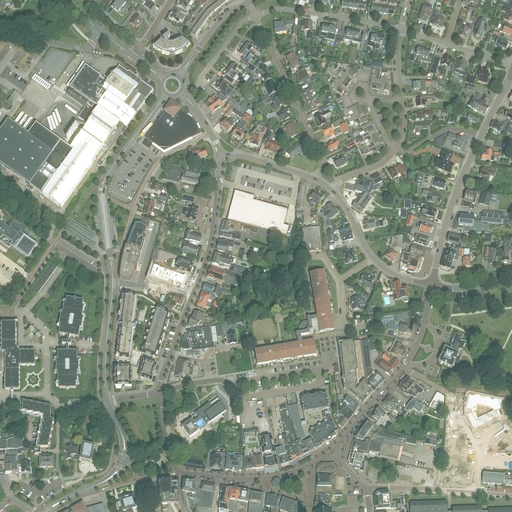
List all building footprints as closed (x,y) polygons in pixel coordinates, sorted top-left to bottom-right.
[(126,3),(121,0),(117,0),(111,7),(118,13),(118,12),(122,16),(128,9),(124,6),(126,3)] [(188,6),(180,0),(177,4),(178,4),(177,6),(182,9),(181,12),(186,15),(188,12),(185,11),(188,6)] [(217,10),(209,0),(206,0),(209,3),(206,5),(213,13),(214,12),(217,10)] [(209,0),(217,10),(222,6),(217,0),(209,0)] [(342,0),(343,0),(343,1),(342,1),(341,7),(349,8),(350,2),(350,0),(342,0)] [(358,3),(357,10),(365,11),(366,4),(361,3),(361,0),(358,0),(358,3)] [(144,6),(150,12),(155,6),(151,2),(150,3),(148,1),(144,6)] [(504,7),(511,10),(511,8),(511,6),(500,1),(498,5),(504,7)] [(213,13),(206,5),(204,2),(202,4),(204,7),(203,8),(201,11),(209,17),(213,13)] [(419,20),(425,22),(427,16),(430,17),(432,10),(429,9),(431,5),(427,4),(426,8),(423,7),(419,20)] [(139,11),(143,14),(145,12),(138,6),(134,10),(137,13),(139,11)] [(475,19),(477,9),(469,6),(468,11),(472,12),(471,18),(470,21),(474,22),(474,19),(475,19)] [(511,10),(504,7),(502,11),(507,12),(505,16),(508,17),(507,21),(511,22),(511,13),(510,13),(511,10)] [(209,17),(201,11),(199,14),(195,11),(193,13),(206,22),(208,19),(209,17)] [(184,19),(185,16),(180,13),(178,16),(172,12),(172,14),(171,14),(168,19),(172,21),(173,20),(178,23),(180,20),(182,21),(183,19),(184,19)] [(206,22),(193,13),(192,15),(196,18),(194,21),(202,27),(206,22)] [(136,27),(138,24),(139,25),(143,20),(136,14),(133,18),(133,19),(130,23),(136,27)] [(440,28),(441,28),(444,20),(439,19),(440,16),(436,15),(435,18),(433,26),(438,27),(438,28),(438,29),(439,29),(440,29),(440,28)] [(478,23),(477,23),(478,23),(477,26),(476,25),(476,26),(477,26),(476,28),(476,29),(475,31),(474,33),(474,34),(475,34),(474,36),(476,37),(479,38),(481,38),(481,36),(482,36),(483,34),(483,33),(483,31),(484,31),(483,31),(484,29),(485,29),(485,28),(484,28),(485,26),(486,25),(485,25),(486,23),(484,20),(485,20),(484,20),(482,19),(481,19),(480,20),(479,21),(479,20),(478,21),(478,23)] [(202,27),(194,21),(192,23),(188,21),(186,23),(198,32),(202,27)] [(287,32),(286,26),(293,25),(293,21),(274,24),(275,34),(287,32)] [(308,36),(307,38),(311,38),(311,37),(312,35),(313,28),(312,27),(312,23),(305,22),(305,25),(302,25),(301,29),(304,30),(308,31),(308,34),(308,36)] [(198,32),(186,23),(185,25),(189,28),(186,31),(195,36),(196,35),(198,32)] [(460,31),(459,36),(463,38),(463,37),(466,38),(468,29),(469,24),(467,23),(465,28),(461,27),(460,31)] [(500,31),(511,36),(511,33),(511,28),(505,25),(505,26),(502,24),(500,31)] [(336,27),(329,26),(328,33),(327,39),(334,41),(335,34),(334,34),(336,27)] [(351,41),(354,31),(347,29),(346,33),(345,33),(344,40),(351,41)] [(354,31),(351,41),(361,43),(360,49),(363,49),(365,40),(362,40),(363,36),(359,35),(360,32),(354,31)] [(190,45),(177,36),(176,36),(175,37),(174,38),(173,39),(172,39),(171,39),(169,39),(170,36),(168,35),(165,38),(163,35),(160,39),(161,40),(153,47),(156,49),(159,51),(158,52),(172,56),(186,51),(185,50),(188,47),(190,45)] [(377,43),(378,36),(372,35),(371,38),(369,37),(368,44),(373,45),(372,47),(374,49),(375,49),(377,43)] [(377,43),(375,49),(378,50),(380,44),(383,45),(382,47),(384,47),(383,53),(386,54),(388,47),(386,47),(388,40),(384,39),(385,38),(378,36),(377,43)] [(506,50),(508,43),(505,42),(505,41),(501,40),(498,39),(495,47),(502,49),(502,48),(506,50)] [(247,44),(243,49),(250,54),(254,57),(256,54),(253,52),(251,50),(251,51),(250,50),(252,47),(247,44)] [(421,59),(424,50),(418,48),(416,55),(420,56),(419,59),(421,59)] [(250,54),(243,49),(239,54),(243,57),(241,59),(247,64),(249,61),(246,59),(250,54)] [(424,50),(421,59),(421,60),(424,61),(425,57),(428,58),(430,52),(424,50)] [(290,64),(304,57),(303,55),(298,57),(299,59),(297,60),(294,54),(287,57),(288,59),(287,59),(288,61),(289,61),(290,64)] [(435,75),(440,58),(435,56),(429,73),(435,75)] [(69,70),(77,59),(75,57),(67,69),(69,70)] [(305,60),(304,57),(290,64),(293,70),(300,67),(298,63),(301,62),(301,61),(305,60)] [(441,68),(447,70),(448,67),(449,67),(450,62),(451,62),(452,59),(449,58),(449,59),(444,57),(441,65),(442,65),(441,68)] [(467,63),(458,60),(455,72),(459,74),(466,77),(468,70),(465,69),(467,63)] [(232,64),(228,69),(237,76),(239,73),(236,70),(237,68),(232,64)] [(91,163),(103,146),(109,151),(122,134),(127,128),(126,128),(132,120),(136,115),(145,102),(145,103),(146,102),(145,102),(146,100),(153,90),(152,88),(143,82),(141,82),(141,80),(140,80),(129,73),(130,72),(129,72),(127,72),(119,66),(108,83),(101,78),(85,67),(66,94),(85,108),(89,102),(98,108),(89,121),(90,122),(83,132),(70,149),(36,124),(28,135),(8,120),(0,131),(0,164),(61,208),(92,164),(91,163)] [(265,81),(271,78),(265,66),(259,69),(256,73),(257,75),(260,74),(262,78),(263,78),(265,81)] [(481,72),(482,68),(479,67),(476,74),(480,75),(479,77),(476,76),(475,80),(478,81),(487,84),(489,79),(490,79),(491,77),(490,76),(490,75),(487,75),(488,72),(487,73),(484,72),(483,73),(481,72)] [(341,71),(351,79),(352,77),(353,78),(356,74),(348,68),(346,71),(343,68),(342,69),(341,71)] [(237,76),(228,69),(225,74),(227,76),(225,79),(229,82),(232,84),(234,81),(233,80),(237,76)] [(306,72),(305,70),(301,72),(302,74),(296,77),(297,79),(297,80),(297,81),(298,80),(299,84),(306,81),(307,85),(315,81),(320,78),(319,78),(318,75),(309,79),(306,72)] [(351,79),(341,71),(339,74),(342,76),(340,79),(348,84),(349,84),(351,80),(350,80),(351,79)] [(51,86),(35,74),(32,79),(47,90),(51,86)] [(249,84),(254,77),(251,75),(246,82),(249,84)] [(376,89),(378,80),(375,79),(375,75),(372,75),(370,88),(372,88),(371,88),(375,89),(376,89)] [(378,80),(376,89),(377,89),(381,90),(382,90),(385,77),(381,76),(380,80),(378,80)] [(348,84),(340,79),(338,81),(336,79),(334,81),(344,89),(345,88),(348,85),(348,84)] [(224,93),(228,88),(225,87),(226,86),(220,81),(215,87),(216,88),(216,89),(218,90),(218,89),(222,92),(222,91),(224,93)] [(315,81),(307,85),(309,88),(302,91),(306,100),(313,97),(311,92),(313,90),(312,87),(317,85),(315,81)] [(344,89),(334,81),(332,84),(335,86),(333,89),(341,95),(344,91),(343,90),(344,89)] [(273,83),(265,87),(269,95),(277,91),(273,83)] [(426,87),(424,87),(424,83),(420,83),(413,83),(413,87),(413,89),(413,90),(420,90),(420,92),(426,92),(426,87)] [(215,111),(219,108),(222,106),(221,104),(222,104),(222,103),(227,99),(220,94),(216,97),(215,96),(212,98),(211,97),(207,100),(208,102),(204,104),(205,105),(211,114),(215,111)] [(259,103),(264,101),(270,98),(268,95),(262,97),(263,98),(258,100),(259,103)] [(417,100),(417,104),(417,106),(417,107),(425,107),(425,103),(427,103),(427,100),(432,100),(432,102),(435,102),(435,100),(435,99),(441,99),(441,96),(435,96),(420,96),(419,100),(417,100)] [(484,115),(488,107),(485,105),(487,102),(487,101),(488,100),(488,99),(483,96),(481,100),(480,100),(479,102),(472,98),(467,105),(484,115)] [(284,105),(280,97),(274,100),(275,102),(273,103),(274,104),(272,105),(273,106),(271,107),(273,112),(280,109),(279,107),(284,105)] [(315,102),(313,97),(306,100),(310,109),(317,105),(319,104),(318,101),(315,102)] [(324,107),(328,105),(328,104),(335,102),(333,99),(329,101),(329,100),(322,103),(324,107)] [(227,112),(233,103),(229,100),(223,109),(227,112)] [(233,103),(227,112),(225,114),(228,117),(232,112),(241,119),(245,113),(246,112),(234,103),(233,103)] [(156,123),(145,138),(159,148),(164,149),(170,149),(175,147),(201,134),(194,120),(180,110),(181,109),(176,105),(175,106),(172,104),(169,104),(164,111),(164,112),(156,123)] [(353,114),(362,110),(362,109),(360,106),(359,106),(359,104),(347,110),(348,113),(352,111),(353,114)] [(287,109),(280,112),(282,117),(283,117),(284,120),(290,117),(287,109)] [(362,110),(353,114),(354,117),(351,118),(352,122),(364,116),(363,114),(364,114),(362,110)] [(415,120),(425,120),(425,115),(429,115),(433,115),(433,110),(423,110),(423,113),(415,113),(415,120)] [(321,115),(314,118),(317,124),(318,123),(320,126),(326,123),(324,119),(331,115),(329,111),(321,115)] [(245,113),(241,119),(247,124),(250,120),(248,119),(250,116),(245,113)] [(476,124),(480,118),(470,113),(467,119),(468,119),(467,120),(470,122),(471,121),(476,124)] [(365,117),(364,116),(352,122),(354,124),(357,123),(358,126),(367,121),(365,117)] [(227,133),(227,132),(228,132),(233,127),(232,126),(235,123),(233,121),(234,120),(232,118),(229,121),(228,119),(227,121),(226,120),(221,126),(220,127),(227,133)] [(237,139),(239,140),(240,140),(245,133),(243,132),(244,129),(243,128),(245,125),(240,122),(236,127),(237,128),(232,135),(237,138),(237,139)] [(505,131),(508,132),(507,134),(511,136),(511,125),(504,122),(502,126),(493,122),(490,127),(491,128),(500,132),(501,130),(504,131),(505,131)] [(293,123),(284,127),(286,131),(287,131),(290,138),(298,135),(294,127),(295,126),(293,123)] [(339,126),(344,135),(349,132),(345,123),(339,126)] [(415,130),(415,134),(420,134),(420,130),(426,130),(426,125),(415,124),(415,130)] [(331,126),(322,131),(324,136),(329,134),(330,137),(335,135),(333,132),(334,132),(332,128),(331,126)] [(357,138),(358,141),(360,140),(363,139),(374,133),(374,131),(372,127),(365,130),(363,131),(365,134),(361,136),(360,136),(356,138),(357,138)] [(375,135),(374,133),(363,139),(364,142),(367,140),(369,143),(378,138),(377,138),(375,134),(375,135)] [(453,142),(454,142),(452,147),(460,150),(460,149),(463,150),(467,141),(468,139),(461,136),(460,138),(448,133),(447,136),(445,135),(439,139),(440,140),(437,142),(435,141),(434,145),(442,148),(443,148),(447,139),(452,142),(453,142)] [(258,147),(260,141),(261,137),(254,134),(253,137),(250,136),(248,141),(251,142),(251,144),(258,147)] [(378,138),(369,143),(370,145),(367,147),(368,150),(380,144),(379,143),(378,139),(378,138)] [(329,151),(338,147),(336,144),(338,143),(337,140),(335,141),(326,145),(328,148),(328,149),(328,151),(329,151)] [(265,149),(269,151),(270,149),(276,151),(278,145),(268,141),(266,147),(265,149)] [(299,141),(296,143),(297,144),(286,153),(285,154),(285,156),(287,158),(288,158),(290,157),(291,159),(302,150),(300,148),(303,146),(304,146),(299,141)] [(380,144),(368,150),(370,153),(373,151),(374,154),(383,150),(381,146),(380,144)] [(194,158),(198,159),(207,157),(205,150),(200,152),(200,149),(191,152),(194,158)] [(440,159),(436,167),(450,173),(454,165),(448,162),(449,159),(450,160),(453,154),(443,150),(440,155),(442,156),(440,159)] [(494,157),(491,156),(491,151),(486,150),(486,154),(482,153),(481,159),(490,161),(493,161),(494,157)] [(111,153),(108,151),(98,165),(101,167),(111,153)] [(333,161),(335,164),(335,165),(336,167),(337,168),(340,166),(345,164),(344,164),(347,162),(344,156),(341,157),(333,161)] [(180,180),(182,181),(182,182),(197,186),(198,181),(198,179),(199,178),(200,176),(199,175),(199,174),(196,173),(196,172),(192,171),(192,173),(189,172),(190,167),(191,163),(186,162),(186,166),(185,171),(180,170),(181,166),(171,164),(169,172),(164,171),(162,180),(179,184),(180,180)] [(393,169),(388,172),(393,179),(397,176),(397,175),(400,173),(403,178),(406,177),(404,173),(406,172),(401,165),(396,167),(393,169)] [(483,167),(479,176),(488,180),(490,176),(493,177),(497,169),(490,166),(489,170),(483,167)] [(421,187),(424,174),(418,173),(415,186),(421,187)] [(362,193),(366,196),(367,197),(371,191),(372,191),(379,189),(379,186),(377,186),(377,184),(382,182),(378,175),(369,180),(357,183),(356,187),(346,185),(345,190),(362,193)] [(434,187),(444,190),(446,183),(436,180),(433,179),(431,185),(432,185),(432,186),(434,187)] [(151,190),(159,194),(161,192),(162,189),(159,187),(160,186),(155,184),(151,190)] [(300,199),(306,201),(309,189),(303,187),(300,199)] [(439,204),(441,196),(431,194),(431,191),(424,189),(422,195),(430,197),(429,201),(434,203),(433,204),(439,205),(439,204)] [(313,206),(319,194),(314,191),(313,195),(311,194),(309,197),(311,198),(313,199),(311,204),(311,205),(313,206)] [(473,210),(474,206),(472,205),(472,204),(474,204),(477,195),(466,191),(462,207),(466,208),(468,209),(470,210),(470,209),(473,210)] [(482,192),(479,204),(488,207),(492,195),(482,192)] [(366,196),(362,193),(352,207),(356,210),(366,196)] [(229,214),(227,221),(245,225),(270,232),(275,234),(287,237),(289,227),(284,226),(288,210),(254,201),(255,197),(245,194),(244,198),(237,196),(232,215),(229,214)] [(323,196),(319,194),(313,206),(315,208),(318,202),(319,203),(323,196)] [(181,201),(186,202),(184,209),(183,208),(183,212),(181,212),(186,213),(185,219),(189,220),(189,221),(189,222),(190,222),(191,223),(192,222),(193,222),(193,221),(194,221),(197,207),(190,206),(191,203),(192,203),(193,198),(182,196),(181,201)] [(366,196),(356,210),(361,214),(371,199),(367,197),(366,196)] [(145,207),(152,209),(154,203),(147,201),(146,201),(145,205),(146,205),(145,207)] [(323,211),(321,212),(320,214),(323,217),(323,216),(327,221),(332,217),(333,218),(335,216),(334,216),(335,215),(336,215),(337,214),(338,213),(334,208),(331,204),(325,208),(324,207),(322,210),(323,211)] [(152,209),(145,207),(143,214),(150,216),(152,209)] [(423,207),(421,214),(426,215),(425,216),(434,218),(436,213),(437,213),(437,211),(436,211),(437,210),(433,209),(429,207),(429,208),(428,208),(424,207),(424,208),(423,207)] [(510,218),(482,215),(481,214),(480,223),(502,225),(503,221),(505,222),(504,226),(508,226),(508,222),(509,222),(510,218)] [(404,229),(411,231),(413,227),(411,227),(413,221),(415,221),(416,218),(408,215),(404,229)] [(464,232),(488,234),(489,225),(473,224),(474,216),(460,215),(458,221),(457,221),(454,228),(454,229),(464,229),(464,232)] [(0,237),(1,238),(3,240),(3,241),(2,241),(3,241),(3,242),(3,243),(4,243),(5,244),(6,244),(7,244),(8,243),(10,245),(28,258),(28,257),(37,245),(38,245),(28,238),(30,236),(22,230),(21,230),(12,223),(10,225),(9,228),(0,221),(2,219),(0,217),(0,237)] [(374,225),(373,220),(368,221),(364,221),(366,230),(370,229),(375,228),(374,225)] [(241,234),(229,232),(229,229),(234,230),(234,227),(230,226),(230,223),(223,222),(220,237),(240,240),(241,234)] [(419,231),(424,233),(425,232),(429,234),(429,233),(430,234),(433,226),(427,225),(422,223),(422,224),(420,223),(419,224),(418,224),(416,227),(420,229),(419,231)] [(120,280),(132,281),(133,277),(134,273),(136,274),(137,270),(135,270),(143,240),(145,241),(146,238),(144,237),(147,229),(142,225),(135,224),(134,226),(133,230),(131,236),(128,242),(127,247),(126,247),(124,255),(122,260),(121,266),(120,272),(120,276),(120,280)] [(244,229),(244,231),(247,232),(247,230),(250,231),(250,232),(269,237),(270,232),(245,225),(244,229)] [(332,230),(329,231),(327,231),(327,236),(328,236),(337,235),(340,234),(349,231),(351,231),(349,231),(348,227),(336,231),(336,230),(332,230)] [(187,231),(185,240),(190,242),(190,240),(200,243),(201,236),(198,235),(198,234),(187,231)] [(349,231),(340,234),(342,242),(353,239),(351,231),(349,231)] [(450,233),(447,242),(452,244),(451,247),(455,247),(456,245),(458,245),(461,236),(450,233)] [(319,234),(298,236),(300,252),(320,250),(319,234)] [(418,244),(426,246),(428,239),(420,236),(417,235),(415,241),(418,242),(418,244)] [(402,249),(403,237),(394,236),(394,238),(391,238),(391,244),(394,245),(393,248),(402,249)] [(508,261),(508,254),(507,248),(511,248),(510,242),(510,239),(505,240),(506,250),(502,250),(500,250),(501,262),(503,262),(504,263),(507,262),(507,261),(508,261)] [(184,244),(181,253),(183,254),(186,255),(187,254),(195,257),(198,248),(189,245),(190,242),(185,240),(184,244)] [(231,255),(231,257),(241,260),(248,262),(252,261),(253,257),(243,255),(244,250),(239,250),(240,245),(234,243),(219,240),(217,250),(226,252),(225,254),(231,255)] [(420,256),(421,253),(422,253),(423,250),(422,250),(422,249),(412,246),(410,252),(420,256)] [(488,257),(489,265),(496,264),(495,250),(489,250),(489,246),(485,246),(485,248),(484,256),(488,257)] [(154,248),(150,262),(157,264),(161,251),(154,248)] [(347,248),(339,250),(341,257),(343,256),(344,259),(345,259),(345,261),(344,261),(345,264),(348,263),(353,261),(353,262),(357,261),(356,258),(354,258),(353,254),(354,253),(353,249),(348,251),(347,248)] [(388,258),(392,261),(396,254),(389,249),(385,256),(385,257),(385,258),(387,259),(388,258)] [(408,271),(413,273),(414,271),(417,272),(418,271),(422,257),(402,252),(401,261),(406,262),(406,264),(408,264),(407,265),(405,265),(404,268),(406,268),(406,269),(408,269),(408,271)] [(441,266),(450,269),(451,263),(452,260),(455,260),(456,255),(453,254),(445,252),(441,266)] [(20,257),(26,262),(28,258),(22,254),(20,257)] [(231,255),(225,254),(226,254),(225,257),(221,256),(221,255),(215,254),(213,264),(212,263),(212,264),(219,265),(219,263),(230,266),(231,263),(233,263),(234,259),(231,258),(231,257),(231,255)] [(177,262),(176,266),(177,266),(176,269),(190,274),(191,271),(192,268),(193,265),(179,260),(178,263),(177,262)] [(152,266),(148,277),(168,284),(168,283),(171,285),(170,287),(179,291),(180,288),(185,289),(186,285),(185,284),(188,277),(176,272),(175,274),(152,266)] [(230,268),(229,271),(244,276),(247,277),(249,271),(234,266),(233,269),(230,268)] [(244,276),(229,271),(225,270),(224,272),(211,268),(207,277),(217,281),(217,282),(219,283),(220,282),(232,286),(239,285),(242,287),(244,286),(244,283),(243,284),(244,276)] [(334,330),(332,317),(329,318),(329,316),(331,315),(326,286),(324,287),(324,284),(326,284),(324,271),(310,273),(312,286),(317,317),(310,318),(310,317),(307,318),(307,322),(305,322),(304,322),(303,323),(302,324),(301,325),(300,326),(299,327),(299,328),(299,329),(299,331),(299,333),(296,333),(296,337),(297,336),(298,340),(298,344),(268,349),(268,348),(255,350),(257,365),(316,355),(314,340),(301,343),(301,339),(300,336),(310,334),(310,335),(313,334),(312,330),(315,329),(315,333),(319,333),(334,330)] [(369,278),(363,275),(360,281),(364,283),(363,285),(367,286),(367,287),(373,290),(376,284),(372,282),(374,278),(370,276),(369,278)] [(399,282),(394,284),(390,285),(391,291),(395,290),(396,295),(393,296),(394,300),(397,300),(403,299),(404,302),(409,301),(408,298),(409,298),(409,296),(409,295),(408,294),(407,288),(401,289),(399,282)] [(216,295),(220,287),(216,285),(215,285),(214,287),(208,285),(208,284),(206,284),(205,284),(202,291),(211,294),(211,293),(216,295)] [(227,289),(223,288),(222,292),(228,294),(242,291),(241,287),(240,287),(239,286),(237,287),(237,288),(232,289),(227,289)] [(199,299),(207,303),(209,296),(202,293),(201,296),(200,297),(199,299)] [(117,355),(116,355),(119,359),(119,358),(129,360),(132,330),(135,330),(136,326),(133,326),(137,296),(123,294),(122,302),(120,317),(119,325),(121,325),(121,328),(120,328),(117,355)] [(184,298),(181,296),(180,296),(174,294),(174,296),(172,296),(171,299),(172,299),(172,301),(177,304),(181,306),(184,298)] [(362,295),(355,295),(355,298),(351,299),(351,303),(352,303),(353,310),(360,310),(359,305),(362,305),(361,301),(362,301),(362,295)] [(83,301),(76,299),(74,298),(74,299),(67,298),(66,303),(64,303),(62,314),(61,314),(59,325),(60,325),(59,334),(78,338),(80,328),(81,329),(83,318),(82,317),(84,307),(82,306),(83,301)] [(207,303),(199,299),(198,302),(198,303),(197,306),(204,309),(205,307),(209,308),(211,304),(207,303)] [(174,307),(167,302),(164,306),(171,311),(174,307)] [(159,353),(161,348),(160,347),(162,342),(165,334),(164,334),(166,328),(167,328),(169,321),(169,320),(170,314),(171,314),(166,311),(156,305),(141,353),(152,357),(157,358),(158,352),(159,353)] [(195,312),(192,318),(200,321),(202,322),(203,319),(202,318),(203,316),(195,312)] [(415,318),(416,312),(408,313),(407,316),(404,316),(404,313),(385,316),(385,319),(385,321),(387,322),(387,320),(393,321),(392,331),(399,332),(411,335),(414,318),(415,318)] [(191,318),(188,326),(191,327),(191,331),(197,330),(196,326),(198,326),(200,321),(192,318),(191,318)] [(15,328),(15,322),(10,322),(7,322),(1,322),(2,323),(1,324),(1,326),(2,327),(2,328),(1,329),(1,331),(2,331),(2,333),(1,334),(1,336),(2,336),(2,338),(1,339),(1,340),(2,341),(2,343),(1,344),(1,345),(2,346),(2,352),(0,351),(0,372),(5,372),(5,376),(4,377),(4,378),(5,379),(5,381),(4,381),(4,383),(5,384),(5,385),(4,386),(4,388),(5,389),(5,390),(3,390),(3,404),(11,404),(11,394),(17,394),(17,390),(19,390),(19,388),(20,388),(20,386),(19,385),(19,384),(20,383),(20,381),(19,381),(19,379),(20,378),(20,376),(19,376),(19,374),(20,373),(20,372),(19,371),(19,369),(20,369),(20,367),(19,366),(19,365),(21,365),(22,366),(24,366),(24,365),(26,365),(27,366),(29,366),(29,365),(31,365),(32,366),(33,366),(34,365),(35,365),(35,360),(37,360),(37,357),(35,357),(35,351),(34,351),(33,351),(32,351),(31,351),(29,351),(28,351),(27,351),(26,351),(24,351),(22,351),(21,351),(20,351),(19,350),(17,348),(15,347),(16,346),(16,345),(16,343),(16,341),(16,340),(16,339),(16,338),(16,336),(16,335),(16,334),(16,333),(15,331),(16,331),(16,329),(15,328)] [(33,329),(30,333),(36,337),(37,335),(40,337),(43,332),(32,323),(30,326),(33,329)] [(228,323),(221,325),(222,332),(227,332),(227,336),(228,344),(237,343),(235,332),(231,333),(231,332),(230,331),(229,330),(228,323)] [(181,348),(181,349),(181,350),(182,350),(185,351),(209,347),(208,344),(212,344),(212,342),(217,342),(217,337),(215,327),(210,328),(197,330),(191,331),(190,331),(190,334),(185,335),(184,337),(181,348)] [(459,341),(461,336),(456,334),(454,338),(453,338),(451,345),(449,347),(444,345),(437,360),(443,364),(452,368),(454,362),(458,363),(461,357),(457,355),(458,354),(460,349),(463,350),(465,344),(465,343),(465,342),(462,341),(462,342),(459,341)] [(379,369),(389,375),(399,360),(404,342),(393,339),(389,356),(379,369)] [(360,342),(360,341),(352,342),(341,344),(341,346),(339,347),(340,355),(343,357),(343,359),(340,360),(344,389),(362,404),(365,401),(370,396),(369,396),(372,393),(366,387),(368,386),(365,384),(365,380),(360,342)] [(368,341),(360,342),(365,380),(365,384),(368,386),(374,392),(378,389),(382,384),(381,384),(385,381),(377,374),(375,372),(374,373),(371,370),(369,351),(378,350),(377,343),(368,344),(368,341)] [(59,383),(59,388),(76,388),(76,383),(77,383),(77,372),(79,372),(79,361),(77,361),(77,351),(65,351),(62,351),(57,351),(57,361),(56,361),(56,372),(57,372),(57,383),(59,383)] [(176,367),(175,376),(188,378),(189,368),(190,369),(190,366),(189,366),(190,362),(178,360),(176,367)] [(151,382),(156,366),(144,362),(139,379),(151,382)] [(115,368),(115,387),(131,387),(131,368),(115,368)] [(408,377),(407,378),(406,378),(403,381),(397,388),(404,393),(407,396),(408,395),(414,397),(415,398),(419,394),(420,395),(423,391),(421,389),(419,387),(415,383),(408,377)] [(348,407),(348,406),(347,408),(346,407),(345,409),(343,412),(343,410),(343,409),(342,401),(343,400),(342,395),(343,395),(342,391),(341,391),(339,382),(335,383),(336,390),(338,401),(341,415),(348,421),(354,414),(346,408),(348,407)] [(395,389),(390,395),(400,403),(400,405),(399,406),(401,407),(403,405),(404,406),(409,400),(395,389)] [(472,393),(469,409),(472,409),(472,413),(469,414),(476,429),(507,415),(505,400),(472,393)] [(305,422),(301,423),(301,425),(305,437),(309,435),(317,449),(317,448),(325,444),(324,444),(331,439),(331,440),(335,437),(334,434),(337,432),(331,421),(327,395),(325,396),(325,394),(301,397),(305,422)] [(218,397),(194,414),(198,418),(196,419),(195,418),(182,428),(189,438),(199,431),(198,430),(205,425),(209,422),(209,423),(226,411),(219,401),(220,400),(218,397)] [(346,408),(354,414),(356,411),(355,410),(358,407),(347,397),(343,402),(344,403),(348,406),(348,407),(346,408)] [(404,410),(403,409),(398,405),(389,398),(388,398),(387,400),(386,402),(385,402),(384,403),(384,404),(384,405),(383,406),(384,406),(384,407),(385,408),(386,408),(387,407),(392,412),(394,409),(399,413),(402,409),(404,410)] [(412,400),(404,410),(409,414),(413,409),(419,414),(423,409),(412,400)] [(38,444),(38,448),(48,448),(48,445),(50,445),(50,438),(51,438),(51,431),(52,431),(52,424),(54,424),(54,419),(51,419),(51,407),(48,407),(48,405),(41,405),(41,404),(34,404),(34,402),(27,402),(27,401),(23,401),(23,411),(26,411),(26,413),(33,413),(33,414),(40,414),(40,416),(43,416),(43,423),(42,423),(42,430),(41,430),(41,437),(39,437),(39,444),(38,444)] [(301,425),(301,423),(298,405),(287,406),(290,420),(291,420),(297,441),(300,440),(308,454),(317,449),(309,435),(305,437),(301,425)] [(0,420),(1,420),(0,418),(4,417),(4,419),(13,416),(10,408),(0,410),(0,420)] [(387,417),(379,409),(376,412),(376,413),(372,417),(370,419),(374,422),(375,421),(377,423),(378,422),(382,426),(386,421),(387,421),(388,419),(389,418),(391,421),(394,418),(390,414),(387,417)] [(308,454),(300,440),(299,441),(299,440),(296,442),(293,434),(289,419),(289,416),(287,416),(286,412),(280,413),(282,420),(281,420),(284,433),(286,432),(289,432),(291,436),(293,440),(298,452),(300,451),(303,456),(308,454)] [(348,421),(341,415),(339,417),(337,416),(335,417),(336,418),(335,419),(336,420),(338,426),(342,429),(348,421)] [(368,423),(363,429),(368,433),(369,432),(374,436),(375,434),(378,437),(397,441),(401,442),(402,440),(405,440),(405,443),(416,445),(417,439),(406,437),(403,436),(386,432),(371,422),(369,421),(368,421),(367,422),(368,423)] [(461,421),(454,424),(459,434),(465,431),(461,421)] [(454,424),(448,427),(452,437),(459,434),(454,424)] [(260,448),(261,448),(258,429),(240,432),(243,447),(251,447),(255,470),(263,469),(260,448)] [(368,433),(363,429),(362,430),(361,430),(359,433),(360,434),(358,436),(357,435),(354,439),(355,440),(362,442),(365,438),(365,439),(375,440),(375,441),(392,445),(396,446),(397,441),(378,437),(375,434),(374,436),(369,432),(368,433)] [(499,432),(500,443),(507,442),(506,431),(499,432)] [(491,433),(492,443),(500,443),(499,432),(491,433)] [(7,440),(0,440),(0,449),(6,450),(6,452),(7,452),(7,458),(5,458),(6,462),(0,462),(0,474),(6,473),(18,473),(18,458),(17,458),(17,454),(21,454),(21,448),(25,447),(22,435),(7,440)] [(292,455),(289,451),(286,435),(283,436),(284,443),(285,447),(284,447),(287,457),(289,463),(292,462),(293,462),(290,456),(292,455)] [(477,438),(482,448),(488,445),(483,435),(477,438)] [(263,448),(261,448),(260,448),(263,469),(277,467),(276,456),(272,437),(262,438),(263,448)] [(470,442),(475,451),(482,448),(477,438),(470,442)] [(375,440),(365,439),(364,443),(355,441),(354,441),(354,442),(354,443),(353,451),(352,451),(352,452),(375,457),(376,453),(380,453),(379,457),(397,460),(399,461),(400,456),(401,452),(402,447),(400,447),(396,446),(392,445),(375,441),(375,440)] [(298,452),(293,440),(291,441),(292,443),(291,444),(291,446),(293,450),(295,454),(294,455),(297,460),(303,456),(300,451),(298,452)] [(41,455),(41,449),(35,449),(35,443),(28,443),(31,451),(34,451),(35,455),(41,455)] [(80,459),(81,459),(91,461),(92,456),(95,457),(96,452),(93,451),(94,446),(94,445),(94,446),(84,444),(84,443),(83,443),(83,444),(80,459),(80,458),(80,459)] [(71,455),(78,455),(77,444),(71,444),(71,446),(63,447),(63,452),(66,452),(66,459),(71,459),(71,455)] [(251,447),(243,447),(244,456),(244,468),(245,468),(245,471),(255,470),(251,447)] [(287,457),(284,447),(275,450),(278,458),(280,466),(289,463),(287,457)] [(461,450),(458,455),(467,461),(470,456),(461,450)] [(222,470),(223,455),(208,454),(206,463),(210,468),(211,468),(211,469),(222,470)] [(396,466),(397,463),(383,460),(383,462),(363,458),(363,456),(350,454),(348,462),(363,477),(394,478),(396,466)] [(454,460),(464,466),(467,461),(458,455),(454,460)] [(39,456),(39,468),(53,468),(53,456),(39,456)] [(242,457),(226,456),(225,470),(230,471),(236,472),(236,471),(241,472),(242,457)] [(30,472),(30,462),(26,462),(26,458),(19,458),(19,465),(22,465),(22,473),(26,473),(26,472),(30,472)] [(318,478),(317,491),(344,491),(344,484),(341,484),(341,479),(341,473),(339,470),(320,470),(318,472),(318,478)] [(503,485),(504,475),(483,474),(482,484),(503,485)] [(504,475),(503,485),(511,485),(511,477),(504,476),(504,475)] [(168,504),(178,503),(179,481),(172,482),(171,480),(159,481),(160,497),(161,503),(161,504),(162,511),(168,510),(168,504)] [(197,511),(200,490),(195,489),(196,487),(195,486),(195,482),(189,481),(189,482),(184,481),(184,482),(182,492),(185,509),(187,511),(197,511)] [(200,490),(197,511),(200,511),(203,511),(206,511),(207,509),(211,510),(214,492),(215,486),(216,486),(216,485),(215,485),(203,483),(202,483),(201,490),(200,490)] [(231,489),(222,487),(219,503),(217,511),(229,511),(228,504),(228,503),(231,489)] [(231,489),(228,503),(228,504),(229,511),(243,511),(246,503),(248,503),(249,492),(249,493),(250,492),(231,489)] [(376,508),(376,510),(391,509),(390,496),(389,496),(389,491),(378,492),(377,492),(375,495),(375,496),(374,497),(375,508),(376,508)] [(261,511),(262,505),(264,495),(264,494),(250,492),(250,493),(249,502),(247,511),(261,511)] [(277,511),(278,510),(283,511),(302,511),(304,507),(304,506),(283,499),(280,498),(280,497),(268,495),(267,495),(267,496),(268,496),(266,506),(264,511),(277,511)] [(316,495),(316,500),(316,504),(317,504),(318,511),(332,510),(346,508),(346,506),(348,506),(347,496),(316,495)] [(132,511),(132,510),(137,508),(134,497),(129,498),(128,498),(125,499),(120,501),(120,502),(118,503),(119,507),(122,506),(123,511),(132,511)] [(410,503),(410,511),(446,511),(446,502),(410,503)] [(83,503),(67,511),(105,511),(103,504),(86,509),(83,503)]
